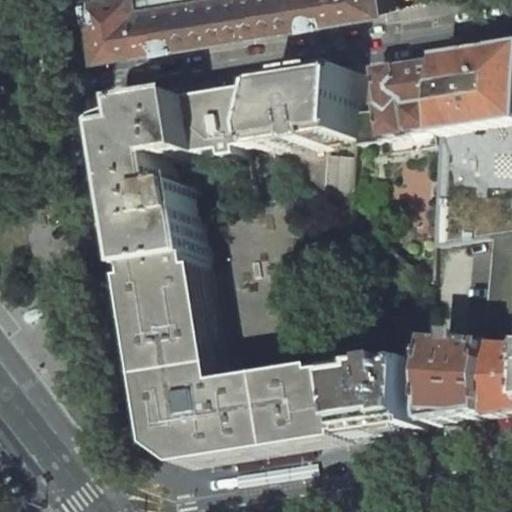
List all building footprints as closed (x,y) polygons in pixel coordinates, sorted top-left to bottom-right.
[(105,0),(107,8),(114,57),(173,47),(173,48),(400,11),(398,0),(105,0)] [(447,113),(442,194),(441,212),(438,251),(497,241),(511,239),(511,52),(450,62),(447,113)] [(450,62),(383,73),(388,112),(384,113),(384,115),(364,119),(361,141),(361,146),(389,142),(391,156),(404,154),(406,163),(427,159),(425,151),(438,149),(436,134),(445,133),(441,114),(447,113),(450,62)] [(367,76),(286,89),(274,138),(275,148),(276,156),(319,149),(320,153),(336,150),(336,146),(361,141),(364,119),(367,76)] [(286,89),(201,103),(210,159),(234,155),(235,162),(251,159),(250,152),(275,148),(274,138),(286,89)] [(149,133),(128,136),(150,274),(213,264),(214,264),(203,193),(183,196),(178,164),(210,159),(201,103),(145,112),(149,133)] [(360,159),(331,157),(328,202),(354,222),(360,159)] [(511,239),(497,241),(489,336),(511,337),(511,239)] [(213,264),(150,274),(176,443),(209,467),(366,441),(356,381),(355,378),(233,397),(213,264)] [(511,338),(505,353),(501,421),(511,418),(511,338)] [(485,352),(447,350),(443,419),(444,429),(501,421),(505,353),(490,352),(490,350),(486,349),(485,352)] [(366,441),(431,432),(433,369),(415,372),(413,370),(398,372),(398,374),(356,381),(366,441)]
